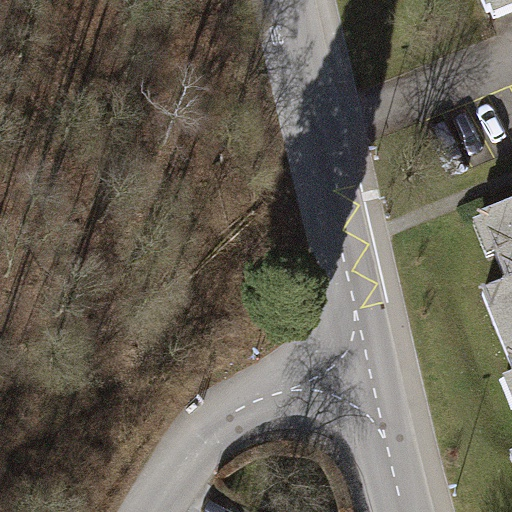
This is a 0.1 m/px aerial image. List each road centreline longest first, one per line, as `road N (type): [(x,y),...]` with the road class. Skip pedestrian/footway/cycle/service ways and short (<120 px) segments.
road 1 (residential): [(289,0),(370,368)]
road 2 (residential): [(370,368),(223,419),(190,449),(153,511)]
road 3 (residential): [(370,368),(407,511)]
